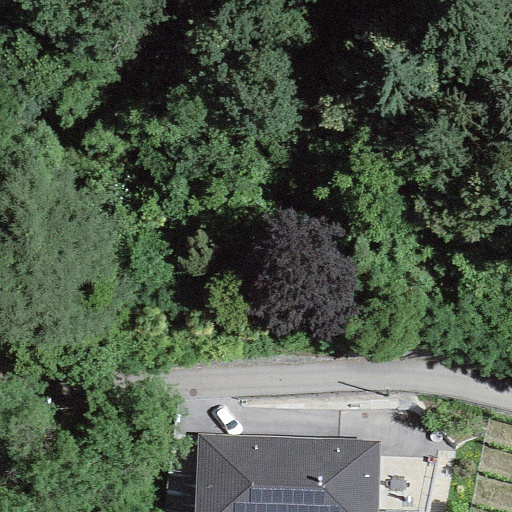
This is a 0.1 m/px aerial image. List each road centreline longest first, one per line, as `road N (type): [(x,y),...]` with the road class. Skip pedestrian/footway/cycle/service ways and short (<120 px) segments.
road 1 (track): [(511,249),(361,202),(199,176),(0,103)]
road 2 (unclassified): [(0,390),(354,381),(511,401)]
